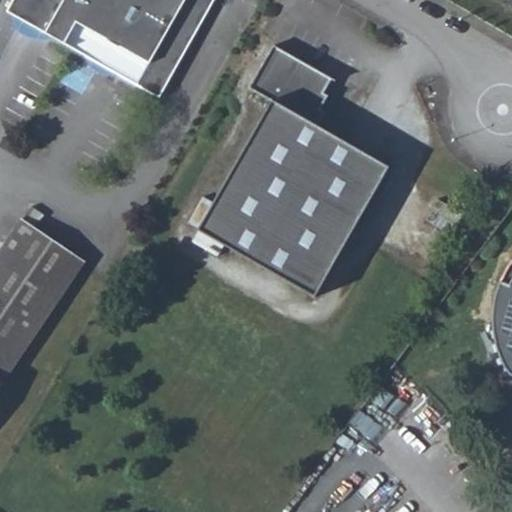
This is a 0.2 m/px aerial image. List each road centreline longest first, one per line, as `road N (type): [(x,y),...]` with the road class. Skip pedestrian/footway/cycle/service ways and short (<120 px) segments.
road 1 (unknown): [(416,19),(375,99),(393,173),(326,306),(304,312),(188,260)]
road 2 (residential): [(382,0),(458,44),(502,110)]
